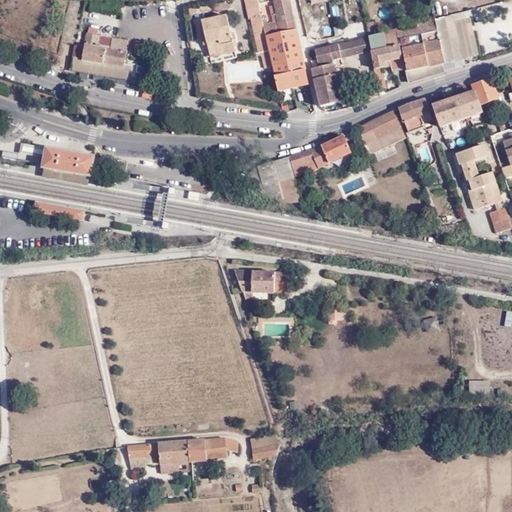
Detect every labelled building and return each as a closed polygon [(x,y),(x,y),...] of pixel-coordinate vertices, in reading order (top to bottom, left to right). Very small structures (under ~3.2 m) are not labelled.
[(232,0),(230,0),(216,3),(218,12),(234,9),(232,0)] [(271,50),(269,40),(267,31),(260,0),(251,0),(252,2),(250,3),(251,5),(247,5),(251,22),(255,21),(261,53),(271,50)] [(298,32),(291,0),(277,0),(282,19),(274,22),(276,29),(267,31),(269,40),(298,32)] [(466,13),(436,20),(446,63),(456,60),(447,25),(468,20),(466,13)] [(211,54),(214,54),(235,49),(234,46),(238,45),(236,35),(232,35),(229,18),(204,24),(211,54)] [(411,26),(395,30),(400,49),(404,48),(411,73),(446,63),(436,20),(422,24),(424,35),(413,38),(411,26)] [(372,36),(379,35),(377,22),(369,23),(370,28),(372,36)] [(91,28),(88,42),(79,40),(75,58),(126,68),(132,39),(116,36),(115,40),(113,48),(100,46),(102,38),(102,36),(99,35),(100,30),(91,28)] [(369,37),(372,36),(370,28),(356,32),(357,40),(369,37)] [(406,69),(400,49),(395,30),(379,35),(372,36),(369,37),(372,52),(380,89),(389,87),(387,76),(382,76),(381,68),(394,65),(395,72),(406,69)] [(475,31),(466,32),(469,59),(478,58),(475,31)] [(281,94),(310,87),(298,32),(269,40),(271,50),(274,65),(281,94)] [(357,40),(319,50),(323,69),(317,70),(325,107),(343,102),(334,62),(372,52),(369,37),(357,40)] [(113,48),(115,40),(102,38),(100,46),(113,48)] [(235,49),(214,54),(215,61),(240,55),(238,48),(235,49)] [(264,67),(274,65),(271,50),(261,53),(264,67)] [(72,72),(129,82),(132,69),(126,68),(75,58),(72,72)] [(449,74),(446,63),(411,73),(413,84),(449,74)] [(500,99),(492,79),(473,85),(476,93),(480,106),(500,99)] [(440,126),(482,113),(480,106),(476,93),(433,107),(440,126)] [(425,124),(433,121),(426,101),(400,113),(405,123),(406,123),(411,134),(426,129),(425,124)] [(396,115),(360,131),(369,151),(404,135),(396,115)] [(404,135),(369,151),(370,155),(406,140),(404,135)] [(323,147),(292,158),(297,176),(317,168),(319,172),(354,156),(346,137),(323,147)] [(45,157),(47,145),(21,140),(19,152),(45,157)] [(417,148),(421,162),(436,157),(432,143),(417,148)] [(70,149),(47,145),(45,157),(43,167),(92,176),(96,153),(70,149)] [(488,145),(460,154),(477,212),(504,203),(498,186),(501,185),(497,174),(484,177),(479,163),(492,158),(488,145)] [(2,150),(0,158),(17,161),(18,152),(2,150)] [(238,155),(230,161),(235,168),(243,161),(238,155)] [(253,185),(254,197),(264,196),(269,198),(286,201),(302,198),(288,160),(262,174),(264,183),(253,185)] [(92,176),(43,167),(42,179),(90,187),(92,176)] [(198,200),(199,193),(188,191),(187,198),(198,200)] [(308,213),(317,214),(313,199),(305,202),(305,205),(308,213)] [(55,203),(39,200),(36,211),(52,214),(55,203)] [(70,206),(55,203),(52,214),(68,217),(70,206)] [(87,209),(70,206),(68,217),(85,220),(86,212),(87,209)] [(511,223),(508,212),(493,217),(498,233),(511,228),(511,223)] [(442,237),(476,243),(469,224),(438,228),(442,237)] [(247,294),(247,273),(247,267),(237,267),(237,273),(248,303),(255,304),(256,293),(247,294)] [(292,275),(247,273),(247,294),(256,293),(292,294),(292,275)] [(328,306),(329,322),(342,321),(342,306),(328,306)] [(470,392),(491,392),(491,379),(470,379),(470,392)] [(274,437),(276,445),(283,444),(281,436),(274,437)] [(269,448),(276,445),(274,437),(254,440),(256,450),(269,448)] [(190,443),(191,463),(211,462),(228,459),(227,445),(239,448),(240,445),(227,441),(190,443)] [(183,464),(191,463),(190,443),(130,447),(128,453),(130,471),(145,471),(145,467),(144,456),(161,455),(161,465),(162,474),(183,472),(183,464)] [(145,467),(161,465),(161,455),(144,456),(145,467)] [(91,489),(102,488),(101,479),(91,479),(91,489)] [(253,485),(253,487),(253,493),(262,493),(261,485),(253,485)]
